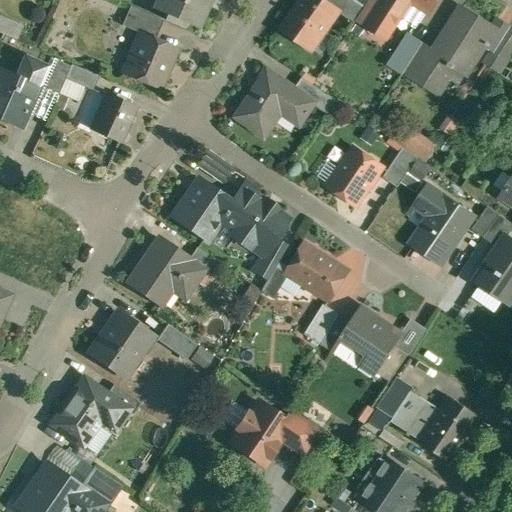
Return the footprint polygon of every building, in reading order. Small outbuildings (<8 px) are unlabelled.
[(210,0),(157,0),(154,9),(167,15),(165,20),(184,28),(186,23),(198,28),(210,0)] [(302,0),(282,29),(311,50),(338,12),(339,11),(323,0),(302,0)] [(353,0),(323,0),(339,11),(338,12),(355,23),(366,8),(353,0)] [(376,0),(371,0),(358,20),(369,27),(384,5),(376,0)] [(386,0),(384,5),(369,27),(387,38),(410,2),(426,12),(427,13),(429,14),(438,0),(386,0)] [(163,21),(130,6),(122,26),(140,34),(140,33),(155,39),(163,21)] [(432,55),(420,75),(421,76),(438,86),(451,67),(454,68),(455,67),(467,74),(486,45),(496,29),(493,27),(463,8),(432,55)] [(406,38),(389,65),(403,74),(420,47),(407,39),(416,26),(419,24),(421,22),(427,13),(426,12),(421,22),(419,23),(416,25),(407,38),(406,38)] [(511,29),(497,20),(493,27),(496,29),(486,45),(497,52),(511,29)] [(155,39),(140,33),(140,34),(123,73),(159,88),(176,49),(155,39)] [(432,55),(421,47),(404,74),(416,83),(421,76),(420,75),(432,55)] [(71,64),(57,58),(44,88),(58,94),(65,78),(71,64)] [(100,75),(71,63),(71,64),(65,78),(93,90),(100,75)] [(40,85),(3,69),(0,76),(0,117),(21,126),(40,85)] [(295,90),(267,72),(237,117),(265,136),(282,111),(300,124),(313,104),(314,103),(295,90)] [(337,102),(303,78),(295,90),(314,103),(313,104),(329,115),(337,102)] [(135,106),(106,94),(91,129),(120,142),(135,106)] [(511,133),(507,130),(499,141),(511,149),(511,133)] [(385,168),(355,148),(329,186),(359,206),(385,168)] [(405,148),(384,178),(399,188),(419,158),(405,148)] [(232,165),(210,150),(198,167),(221,182),(232,165)] [(233,203),(199,179),(174,216),(209,240),(220,223),(233,232),(231,236),(249,248),(251,245),(264,254),(265,254),(275,240),(289,220),(276,211),(279,208),(267,200),(265,203),(266,204),(256,219),(233,203)] [(511,184),(511,185),(503,198),(511,204),(511,184)] [(475,218),(430,187),(410,216),(411,216),(417,207),(432,217),(413,245),(443,265),(475,218)] [(265,203),(243,188),(233,203),(256,219),(266,204),(265,203)] [(489,208),(473,230),(485,238),(500,216),(489,208)] [(511,232),(511,223),(500,216),(485,238),(499,248),(506,236),(508,237),(511,232)] [(511,240),(508,237),(506,236),(499,248),(476,281),(509,304),(511,299),(511,240)] [(189,258),(159,237),(148,253),(150,255),(145,263),(142,261),(128,282),(161,305),(180,278),(193,287),(204,270),(205,269),(189,258)] [(275,240),(265,254),(264,254),(255,270),(269,278),(287,247),(275,240)] [(349,272),(305,244),(286,274),(330,302),(349,272)] [(224,265),(197,247),(189,258),(205,269),(204,270),(215,277),(224,265)] [(0,289),(0,319),(11,294),(0,289)] [(341,315),(323,304),(304,335),(321,346),(341,315)] [(376,319),(360,308),(341,336),(367,353),(361,362),(376,373),(377,372),(394,346),(401,336),(400,335),(398,338),(374,322),(376,319)] [(151,336),(118,313),(90,353),(123,376),(151,336)] [(197,344),(168,324),(157,340),(186,360),(197,344)] [(394,346),(377,372),(390,381),(407,355),(394,346)] [(107,394),(84,378),(52,424),(83,444),(100,420),(114,430),(127,410),(128,409),(107,394)] [(141,402),(114,383),(107,394),(128,409),(127,410),(133,414),(141,402)] [(442,411),(412,391),(392,421),(422,441),(442,411)] [(422,441),(421,442),(451,462),(481,417),(451,397),(442,411),(422,441)] [(291,423),(259,401),(250,414),(248,412),(237,427),(240,429),(232,442),(264,464),(283,437),(282,437),(291,423)] [(381,408),(371,422),(380,429),(386,422),(390,414),(381,408)] [(325,430),(299,413),(292,424),(291,423),(282,437),(283,437),(309,455),(325,430)] [(426,484),(387,457),(385,459),(380,460),(370,475),(413,504),(426,484)] [(31,491),(30,490),(18,507),(25,511),(71,511),(73,510),(76,511),(98,511),(103,505),(105,503),(81,487),(49,465),(31,491)] [(121,485),(94,467),(81,487),(105,503),(103,505),(106,506),(121,485)] [(407,511),(413,504),(370,475),(360,490),(361,495),(360,497),(382,511),(407,511)]
